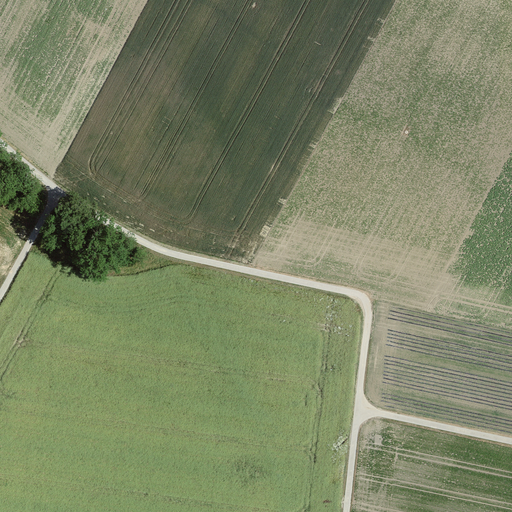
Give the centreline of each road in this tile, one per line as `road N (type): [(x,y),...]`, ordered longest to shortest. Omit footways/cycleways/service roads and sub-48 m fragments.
road 1 (track): [(0,144),(58,193),(200,265),(367,302),(358,408),(511,441)]
road 2 (track): [(58,193),(0,299)]
